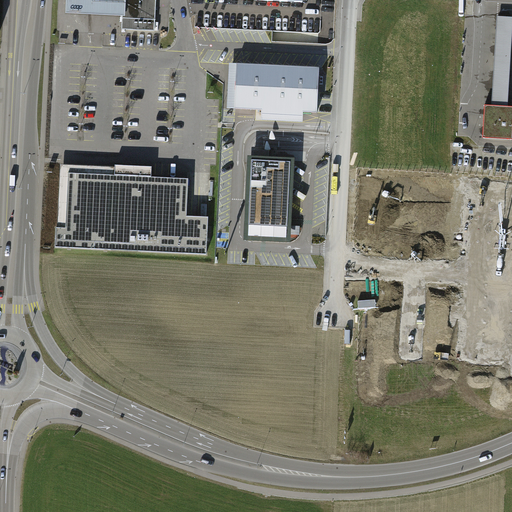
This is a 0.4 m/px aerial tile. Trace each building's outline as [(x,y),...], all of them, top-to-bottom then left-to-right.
[(123,17),(123,0),(66,0),(66,14),(72,14),(115,16),(123,17)] [(123,0),(123,17),(122,29),(155,31),(156,0),(123,0)] [(233,22),(231,0),(224,0),(224,7),(219,8),(204,9),(204,23),(233,22)] [(511,105),(509,105),(511,45),(511,15),(498,15),(494,104),(483,104),(481,138),(511,139),(511,105)] [(229,65),(227,111),(262,113),(262,123),(304,125),(304,115),(318,116),(320,70),(229,65)] [(248,159),(244,243),(290,245),(294,161),(248,159)] [(56,227),(55,247),(207,254),(209,217),(187,216),(188,179),(152,177),(152,167),(115,165),(114,175),(68,173),(66,228),(56,227)]
